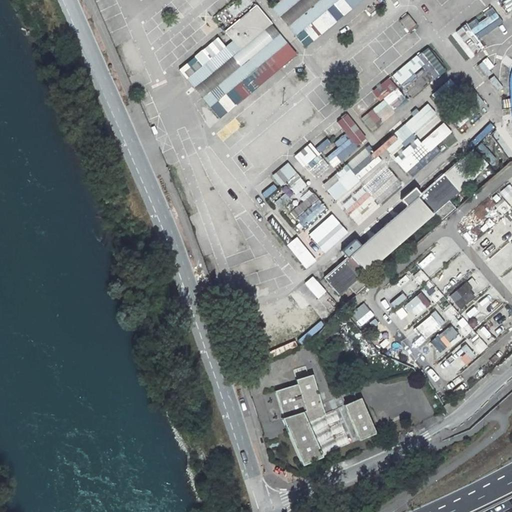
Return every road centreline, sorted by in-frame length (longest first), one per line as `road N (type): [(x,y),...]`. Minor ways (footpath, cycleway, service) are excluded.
road 1 (unclassified): [(267,510),(176,243),(66,0)]
road 2 (unclassified): [(511,370),(428,440),(267,510)]
